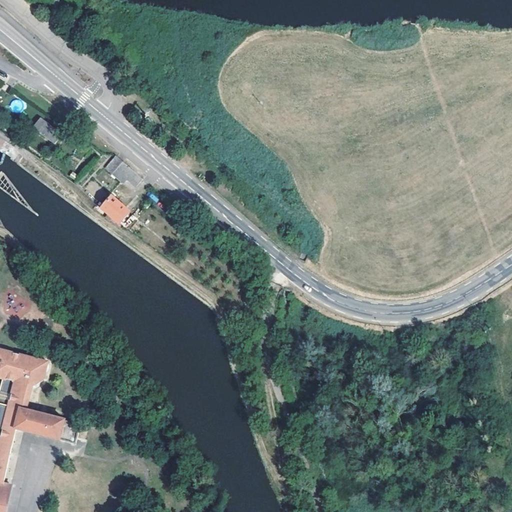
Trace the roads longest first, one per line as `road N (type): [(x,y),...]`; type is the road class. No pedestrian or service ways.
road 1 (track): [(42,166),(212,298),(290,511)]
road 2 (tertiary): [(283,266),(341,303),(403,313),(452,300),(511,264)]
road 3 (tertiary): [(102,115),(283,266)]
road 4 (residential): [(11,0),(108,81),(102,115)]
road 5 (unclassified): [(283,266),(265,341),(279,397)]
road 6 (tertiary): [(0,29),(102,115)]
road 7 (track): [(284,495),(269,374)]
